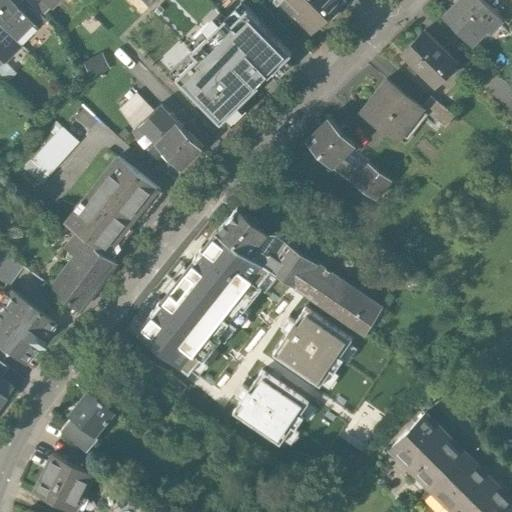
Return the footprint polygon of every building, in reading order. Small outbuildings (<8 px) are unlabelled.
[(13,4),(9,0),(0,0),(0,23),(18,42),(35,26),(13,4)] [(24,0),(17,0),(13,4),(35,26),(42,18),(39,15),(24,0)] [(41,0),(24,0),(39,15),(49,7),(41,0)] [(187,0),(142,0),(158,15),(171,2),(179,9),(187,0)] [(231,0),(155,79),(208,131),(286,51),(233,0),(231,0)] [(306,36),(344,1),(342,0),(277,0),(274,3),(306,36)] [(485,0),(450,0),(439,10),(471,43),(486,28),(490,31),(503,18),(485,0)] [(18,42),(0,23),(0,58),(1,59),(18,42)] [(400,50),(436,87),(459,64),(424,27),(400,50)] [(110,67),(102,51),(83,60),(90,76),(110,67)] [(382,74),(356,107),(397,139),(423,105),(421,104),(382,74)] [(119,106),(131,127),(152,106),(136,90),(119,106)] [(421,104),(423,105),(445,122),(454,112),(430,93),(421,104)] [(145,130),(179,165),(200,144),(158,100),(152,106),(131,127),(136,138),(145,130)] [(354,140),(326,111),(303,133),(331,162),(338,156),(354,140)] [(78,140),(61,124),(23,165),(40,181),(78,140)] [(62,217),(74,226),(107,251),(157,185),(114,151),(62,217)] [(344,155),(338,156),(331,162),(351,178),(359,167),(344,155)] [(366,157),(359,167),(351,178),(377,197),(392,176),(366,157)] [(234,202),(213,227),(247,251),(266,228),(234,202)] [(73,249),(47,284),(80,309),(118,259),(107,251),(74,226),(63,241),(73,249)] [(247,251),(213,227),(195,249),(155,302),(133,330),(191,377),(273,271),(247,251)] [(266,228),(247,251),(273,271),(311,295),(363,332),(382,305),(266,228)] [(0,280),(2,282),(7,285),(22,265),(0,248),(0,280)] [(7,285),(2,282),(0,285),(0,343),(24,362),(55,321),(7,285)] [(353,341),(307,310),(293,331),(277,355),(323,386),(353,341)] [(309,404),(263,374),(248,396),(233,419),(280,449),(309,404)] [(0,375),(0,395),(10,383),(0,375)] [(113,410),(85,387),(66,410),(70,414),(57,428),(85,452),(97,437),(93,433),(113,410)] [(425,410),(387,448),(431,491),(468,453),(425,410)] [(48,449),(29,488),(74,510),(93,471),(48,449)] [(511,495),(468,453),(431,491),(452,511),(510,511),(511,510),(511,495)] [(165,511),(152,502),(144,511),(165,511)]
